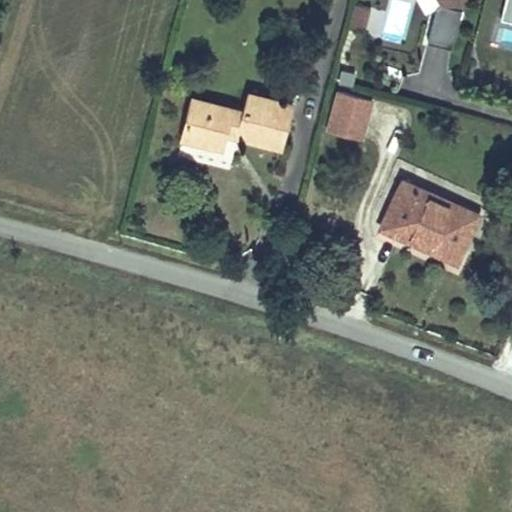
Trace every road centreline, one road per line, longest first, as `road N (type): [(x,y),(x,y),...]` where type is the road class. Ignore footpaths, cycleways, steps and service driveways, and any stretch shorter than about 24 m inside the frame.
road 1 (unclassified): [(0,227),(105,251),(511,392)]
road 2 (unknown): [(347,331),(396,125)]
road 3 (unknown): [(511,116),(446,91),(438,78),(448,0)]
